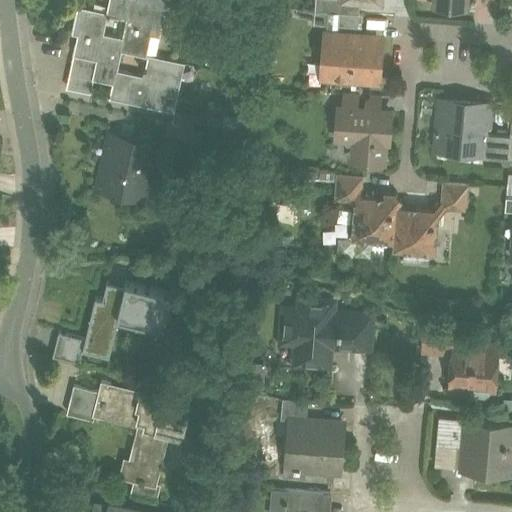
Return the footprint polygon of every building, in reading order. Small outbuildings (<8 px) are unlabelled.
[(167,0),(166,0),(111,0),(109,12),(129,16),(125,35),(122,48),(148,53),(152,34),(154,34),(157,23),(162,24),(167,0)] [(316,0),(316,8),(330,9),(340,10),(360,11),(361,0),(316,0)] [(108,11),(94,8),(95,7),(81,5),(75,31),(80,33),(76,52),(99,57),(96,67),(94,77),(115,81),(118,68),(118,67),(122,48),(125,35),(104,30),(108,11)] [(330,9),(316,8),(315,21),(329,22),(330,9)] [(360,11),(340,10),(339,23),(363,24),(364,12),(360,11)] [(368,33),(342,31),(342,36),(328,35),(325,73),(378,77),(381,39),(367,38),(368,33)] [(99,57),(76,52),(74,63),(96,67),(99,57)] [(180,60),(150,54),(147,65),(145,65),(144,71),(146,71),(145,74),(118,67),(118,68),(115,81),(112,95),(175,109),(179,88),(174,87),(180,60)] [(96,67),(74,63),(71,73),(94,78),(94,77),(96,67)] [(94,78),(71,73),(69,86),(91,91),(94,78)] [(360,91),(344,90),(342,107),(359,108),(360,91)] [(490,102),(442,98),(438,146),(495,151),(497,132),(488,131),(490,102)] [(342,107),(339,107),(337,134),(357,136),(356,157),(383,159),(385,138),(389,138),(391,110),(359,108),(342,107)] [(511,128),(497,128),(497,132),(495,151),(500,151),(499,160),(510,161),(511,138),(511,128)] [(156,145),(111,135),(101,181),(146,190),(156,145)] [(384,193),(363,192),(364,172),(337,170),(335,198),(354,200),(353,234),(395,238),(398,203),(403,204),(403,203),(404,197),(397,190),(385,189),(384,193)] [(470,181),(443,178),(441,201),(435,205),(403,203),(403,204),(398,203),(395,238),(394,246),(437,249),(440,211),(446,206),(468,208),(470,181)] [(142,291),(113,284),(102,327),(88,323),(82,349),(111,356),(118,331),(131,335),(135,321),(164,329),(173,296),(197,303),(202,284),(177,278),(175,285),(146,279),(142,291)] [(332,301),(303,299),(302,313),(292,312),(291,331),(301,332),(299,357),(328,359),(330,334),(339,334),(339,340),(368,342),(371,315),(332,311),(332,301)] [(88,323),(64,317),(57,343),(82,349),(88,323)] [(454,324),(425,322),(423,348),(455,351),(457,337),(453,336),(454,324)] [(499,340),(457,337),(455,351),(452,385),(495,388),(499,340)] [(185,401),(140,390),(139,393),(110,386),(111,382),(101,380),(99,389),(75,383),(68,411),(94,418),(97,408),(146,420),(137,459),(160,465),(168,433),(176,435),(185,401)] [(461,417),(441,415),(436,462),(457,464),(461,417)] [(343,420),(295,416),(290,473),(306,474),(307,465),(339,468),(343,420)] [(511,420),(468,417),(465,457),(474,457),(473,466),(511,469),(511,420)] [(322,511),(324,489),(288,485),(287,497),(285,497),(285,501),(287,501),(286,511),(322,511)] [(160,511),(121,502),(120,507),(99,502),(96,511),(160,511)]
